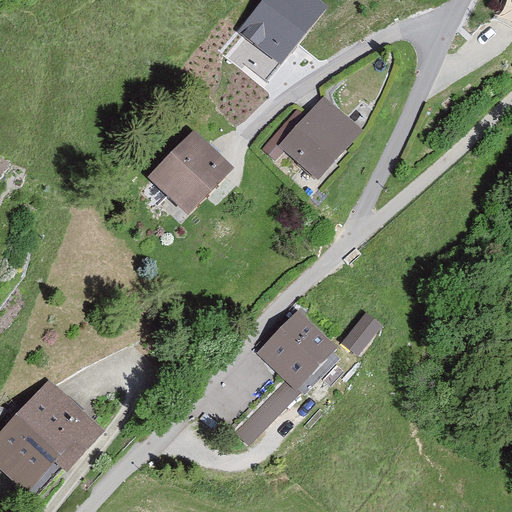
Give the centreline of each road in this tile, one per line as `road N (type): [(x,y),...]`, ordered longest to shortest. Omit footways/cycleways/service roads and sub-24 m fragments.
road 1 (residential): [(359,234),(85,511)]
road 2 (residential): [(462,0),(359,234)]
road 3 (unclassified): [(511,96),(359,234)]
